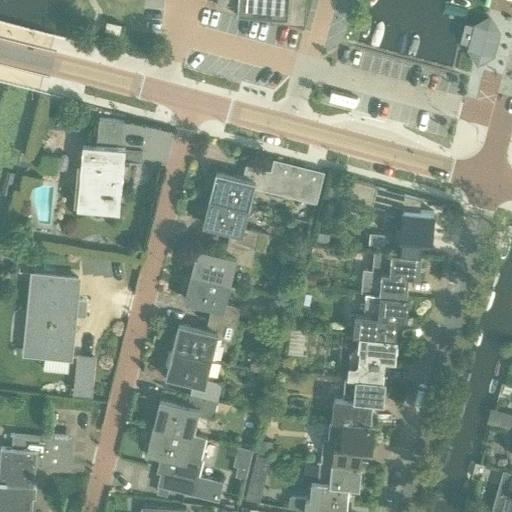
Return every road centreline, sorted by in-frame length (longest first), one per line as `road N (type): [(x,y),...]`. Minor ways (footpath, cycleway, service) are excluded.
road 1 (residential): [(92,511),(195,98)]
road 2 (tertiary): [(393,511),(485,178)]
road 3 (tertiary): [(485,178),(195,98)]
road 4 (tertiary): [(195,98),(0,46)]
